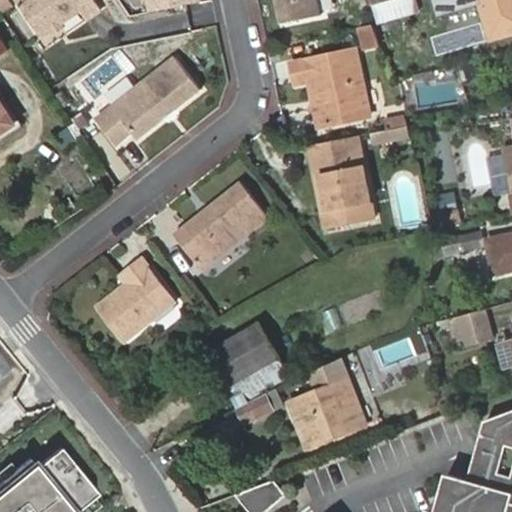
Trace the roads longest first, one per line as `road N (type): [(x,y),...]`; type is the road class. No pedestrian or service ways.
road 1 (residential): [(1,301),(232,126),(251,102),(232,0)]
road 2 (residential): [(1,301),(143,472),(164,511)]
